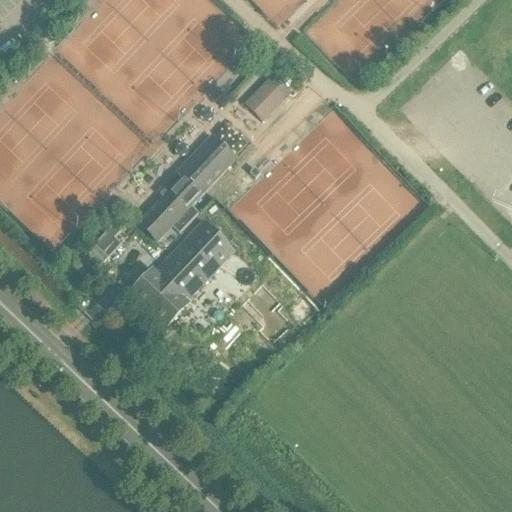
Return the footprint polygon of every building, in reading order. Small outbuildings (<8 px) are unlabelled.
[(271,78),(243,107),(261,124),(290,95),(271,78)] [(164,193),(167,196),(137,227),(156,245),(171,229),(178,236),(197,216),(190,209),(234,162),(212,141),(164,193)] [(260,176),(253,170),(249,175),(255,181),(260,176)] [(153,273),(129,298),(164,331),(188,306),(186,305),(234,254),(202,224),(154,275),(153,273)] [(114,229),(81,264),(95,276),(122,249),(115,242),(122,235),(114,229)]
